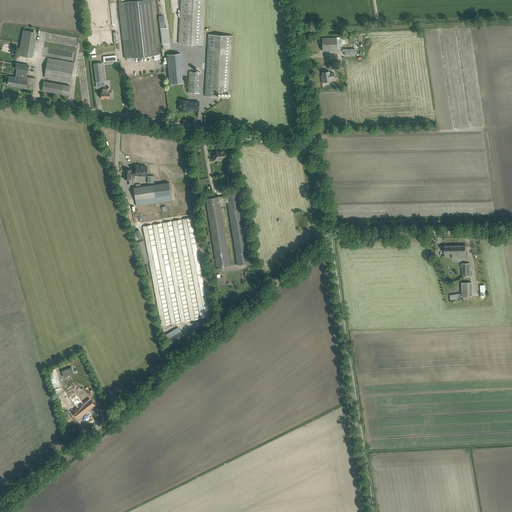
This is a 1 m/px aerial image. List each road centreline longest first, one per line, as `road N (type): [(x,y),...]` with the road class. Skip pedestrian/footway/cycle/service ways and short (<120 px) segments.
road 1 (unclassified): [(314,147),(0,96)]
road 2 (unclassified): [(371,511),(328,236)]
road 3 (track): [(123,407),(328,236)]
road 4 (track): [(511,23),(383,28),(374,0)]
road 5 (unclassified): [(0,505),(123,407)]
road 6 (unclassified): [(314,147),(291,0)]
road 7 (unclassified): [(328,236),(466,232)]
